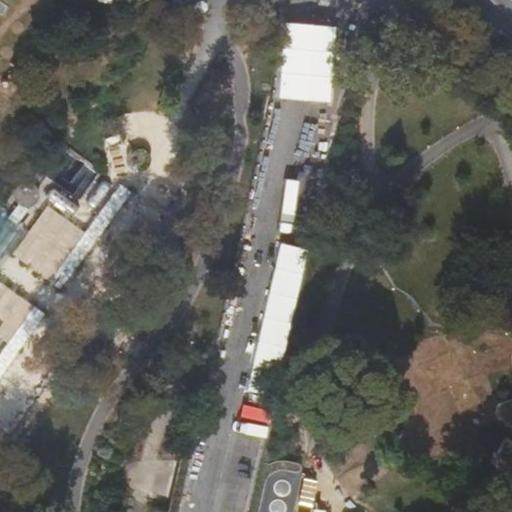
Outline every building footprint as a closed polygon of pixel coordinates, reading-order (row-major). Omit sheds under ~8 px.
[(140,166),(142,164),(143,162),(143,160),(143,158),(142,156),(140,155),(139,154),(137,153),(134,154),(133,154),(131,156),(130,158),(130,160),(130,162),(131,164),(133,166),(135,166),(138,166),(140,166)] [(28,201),(30,200),(31,198),(31,196),(31,193),(30,191),(28,190),(26,189),(24,189),(22,189),(20,190),(19,192),(18,194),(18,197),(19,199),(20,201),(22,202),(24,202),(26,202),(28,201)] [(0,265),(3,262),(24,231),(0,215),(0,265)] [(0,358),(0,375),(6,378),(11,363),(0,358)] [(268,463),(260,462),(249,511),(290,511),(300,468),(299,464),(298,463),(288,461),(279,460),(274,461),(268,463)]
